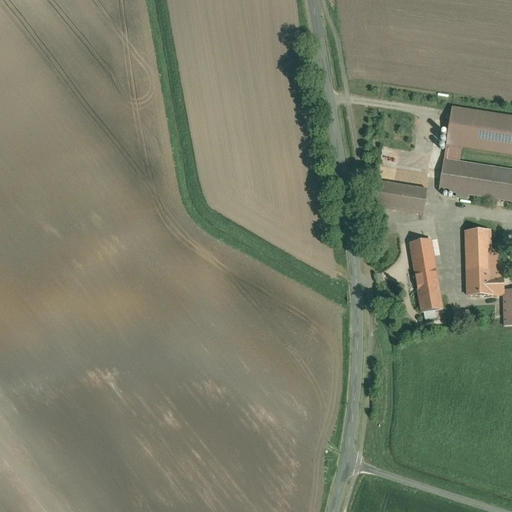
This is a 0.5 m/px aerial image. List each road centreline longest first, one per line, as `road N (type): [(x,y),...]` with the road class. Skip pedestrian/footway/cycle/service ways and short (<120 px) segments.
road 1 (tertiary): [(313,0),(355,278),(345,461)]
road 2 (residential): [(501,511),(345,461)]
